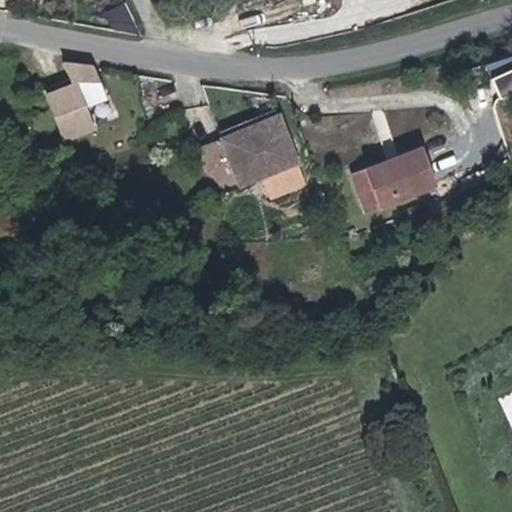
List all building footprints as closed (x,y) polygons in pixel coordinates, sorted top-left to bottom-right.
[(109,98),(96,68),(67,64),(77,85),(84,106),(109,98)] [(489,92),(511,81),(511,77),(506,65),(481,76),(489,92)] [(93,130),(84,106),(77,85),(51,94),(67,139),(93,130)] [(225,137),(246,185),(302,160),(281,112),(225,137)] [(197,146),(218,191),(235,183),(214,138),(197,146)] [(423,147),(356,174),(371,211),(438,184),(423,147)] [(19,209),(0,210),(0,253),(21,252),(19,209)]
